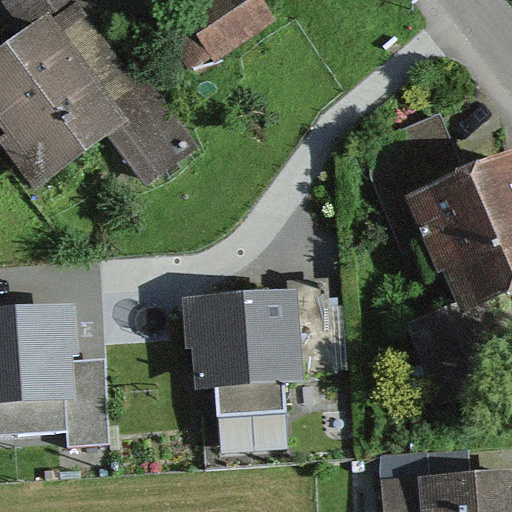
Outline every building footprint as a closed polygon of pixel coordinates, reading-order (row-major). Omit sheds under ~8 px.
[(239,0),(212,0),(177,28),(215,76),(267,35),(239,0)] [(40,19),(0,50),(0,147),(30,186),(100,131),(148,191),(194,154),(144,91),(116,113),(40,19)] [(511,283),(511,189),(499,160),(382,211),(429,319),(511,283)] [(291,302),(187,305),(190,387),(294,384),(291,302)] [(64,313),(0,316),(0,397),(68,394),(64,313)] [(511,511),(511,484),(414,488),(415,511),(511,511)]
